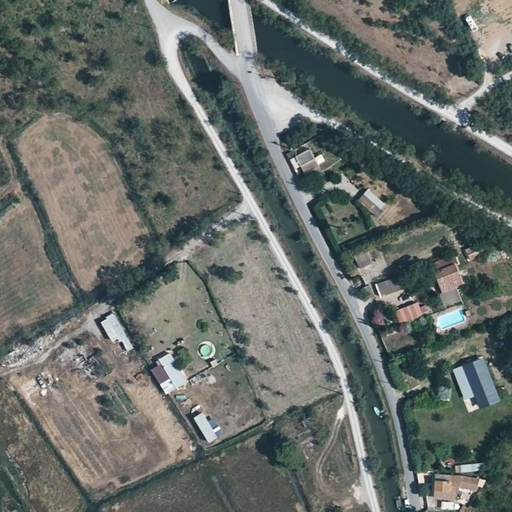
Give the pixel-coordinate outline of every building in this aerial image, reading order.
[(296,156),(301,166),(314,159),(309,149),(296,156)] [(376,216),(386,204),(369,189),(359,200),(376,216)] [(468,252),(471,260),(481,256),(478,248),(468,252)] [(361,269),(373,263),(367,250),(354,256),(361,269)] [(455,264),(438,270),(443,282),(453,279),(455,285),(461,282),(455,264)] [(402,275),(376,284),(381,297),(407,288),(402,275)] [(414,303),(407,307),(411,317),(418,315),(414,303)] [(407,307),(400,309),(404,319),(411,317),(407,307)] [(400,309),(393,311),(398,325),(405,322),(404,319),(400,309)] [(116,313),(101,320),(113,344),(122,340),(127,351),(133,348),(116,313)] [(55,352),(65,373),(80,366),(91,386),(103,380),(82,338),(55,352)] [(23,343),(0,359),(0,363),(2,366),(15,357),(18,361),(38,346),(34,340),(26,346),(23,343)] [(211,355),(212,345),(201,344),(200,354),(211,355)] [(172,353),(161,360),(179,388),(190,381),(172,353)] [(456,369),(459,376),(467,373),(476,396),(480,405),(497,397),(481,359),(456,369)] [(476,396),(467,373),(459,376),(468,399),(476,396)] [(205,413),(198,418),(212,441),(219,436),(205,413)] [(302,421),(305,427),(315,422),(312,416),(302,421)] [(436,472),(432,496),(452,499),(456,487),(472,489),(474,477),(457,476),(436,472)] [(459,490),(457,501),(469,502),(470,491),(459,490)]
